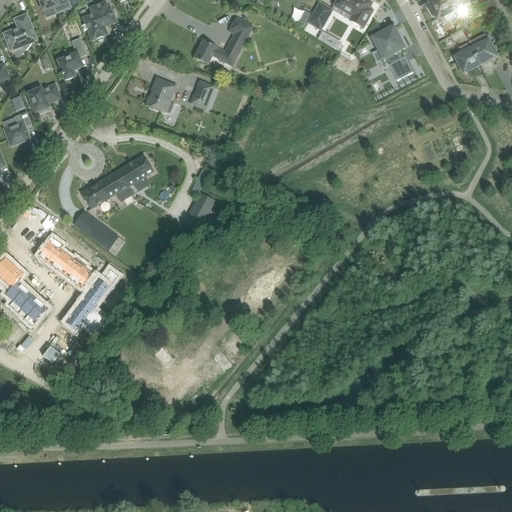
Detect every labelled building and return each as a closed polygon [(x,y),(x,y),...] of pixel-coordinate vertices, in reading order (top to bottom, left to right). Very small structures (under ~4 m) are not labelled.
[(40,0),(44,10),(53,7),(56,14),(71,8),(67,0),(40,0)] [(70,0),(74,8),(81,0),(70,0)] [(338,0),(335,6),(353,16),(350,21),(363,28),(373,11),(369,9),(372,3),(366,0),(338,0)] [(430,3),(429,4),(431,8),(435,16),(435,15),(437,20),(443,17),(453,11),(447,0),(430,0),(432,2),(430,3)] [(447,0),(453,11),(464,6),(469,3),(467,0),(447,0)] [(108,9),(106,3),(92,9),(94,15),(84,19),(89,31),(93,40),(97,39),(98,40),(104,38),(103,36),(107,35),(104,27),(116,22),(110,8),(108,9)] [(320,3),(309,24),(322,31),(333,11),(320,3)] [(37,41),(27,15),(20,18),(20,19),(22,23),(17,25),(19,29),(4,35),(11,51),(22,47),(27,51),(32,45),(31,43),(37,41)] [(204,42),(196,58),(204,63),(208,65),(213,56),(225,62),(232,66),(236,60),(242,48),(246,41),(253,27),(237,19),(230,32),(236,35),(232,42),(228,48),(225,53),(217,49),(217,48),(204,42)] [(301,20),(298,26),(303,28),(306,23),(301,20)] [(77,24),(67,28),(71,37),(81,33),(77,24)] [(394,27),(372,38),(383,60),(387,58),(391,65),(390,66),(398,81),(413,73),(407,62),(405,63),(399,52),(405,49),(394,27)] [(454,43),(466,37),(463,31),(451,37),(454,43)] [(323,32),(318,40),(338,51),(343,43),(323,32)] [(75,76),(73,71),(83,67),(80,58),(87,55),(81,39),(73,43),(76,50),(66,54),(67,58),(58,62),(63,76),(64,76),(66,80),(68,80),(70,80),(73,79),(74,77),(75,76)] [(492,73),(493,72),(493,71),(493,70),(492,69),(488,61),(497,57),(489,41),(472,49),(480,65),(484,73),(485,73),(486,73),(486,74),(487,74),(488,74),(489,75),(490,74),(491,74),(492,74),(492,73)] [(465,73),(480,65),(472,49),(457,57),(459,61),(457,62),(461,70),(463,69),(465,73)] [(0,82),(9,79),(4,66),(0,67),(0,82)] [(170,103),(177,87),(157,79),(152,92),(153,92),(151,98),(150,97),(146,106),(149,107),(149,109),(153,111),(154,109),(166,114),(166,112),(171,114),(175,105),(170,103)] [(206,111),(215,87),(200,81),(197,88),(198,89),(195,94),(194,94),(190,105),(206,111)] [(60,99),(55,86),(42,91),(42,89),(29,94),(31,100),(29,101),(32,108),(34,107),(36,113),(39,112),(39,113),(47,110),(46,109),(49,108),(47,104),(60,99)] [(20,97),(11,101),(16,112),(25,108),(20,97)] [(11,147),(30,139),(25,128),(32,125),(27,113),(16,118),(18,125),(5,131),(11,147)] [(145,156),(120,171),(129,188),(130,187),(154,172),(145,156)] [(113,175),(82,194),(92,210),(117,195),(129,188),(120,171),(113,175)] [(201,194),(193,210),(207,217),(215,201),(201,194)] [(92,219),(83,231),(109,251),(119,238),(92,219)] [(53,239),(39,257),(42,259),(44,260),(44,261),(48,264),(59,249),(60,250),(63,246),(61,245),(59,243),(60,243),(53,239)] [(59,249),(48,264),(53,267),(54,269),(57,270),(68,256),(66,255),(64,253),(64,252),(62,252),(61,250),(60,250),(59,249)] [(68,256),(57,270),(59,272),(60,273),(65,276),(76,262),(75,261),(73,260),(73,259),(68,256)] [(6,259),(0,265),(0,278),(2,280),(2,281),(3,281),(15,267),(14,266),(13,266),(12,264),(6,259)] [(76,262),(65,276),(69,280),(71,281),(73,283),(84,268),(86,266),(84,265),(81,263),(80,262),(78,261),(77,259),(75,261),(76,262)] [(2,281),(0,283),(0,284),(0,285),(1,285),(7,291),(7,292),(8,292),(9,293),(18,282),(19,281),(25,276),(24,276),(19,270),(19,271),(17,269),(15,267),(3,281),(2,281)] [(84,268),(73,283),(75,284),(77,285),(82,289),(93,275),(91,273),(90,272),(88,271),(85,269),(84,268)] [(96,283),(88,294),(99,302),(100,301),(104,295),(104,296),(105,294),(108,290),(110,287),(117,278),(117,279),(118,277),(110,271),(109,272),(109,273),(102,281),(99,279),(99,280),(98,282),(96,283)] [(254,272),(251,287),(271,292),(274,277),(254,272)] [(8,292),(5,295),(7,297),(8,298),(9,299),(10,299),(12,302),(13,302),(13,303),(26,289),(24,287),(22,286),(18,282),(9,293),(8,292)] [(13,302),(10,306),(13,310),(14,309),(15,311),(18,314),(21,310),(33,296),(29,292),(28,291),(26,289),(13,303),(13,302)] [(78,307),(77,309),(99,325),(104,317),(103,316),(102,316),(93,310),(98,304),(99,302),(88,294),(80,305),(79,307),(78,307)] [(33,296),(21,310),(22,311),(23,312),(24,313),(25,313),(27,315),(27,316),(28,316),(28,317),(41,303),(39,301),(37,300),(33,296)] [(28,316),(25,320),(26,321),(29,323),(29,324),(33,327),(49,310),(44,306),(43,305),(41,303),(28,317),(28,316)] [(74,313),(66,324),(77,332),(78,331),(82,325),(91,331),(93,333),(99,325),(77,309),(75,311),(76,311),(74,313)] [(193,352),(173,375),(167,369),(155,383),(173,399),(205,362),(193,352)] [(214,359),(225,370),(231,364),(220,353),(214,359)]
